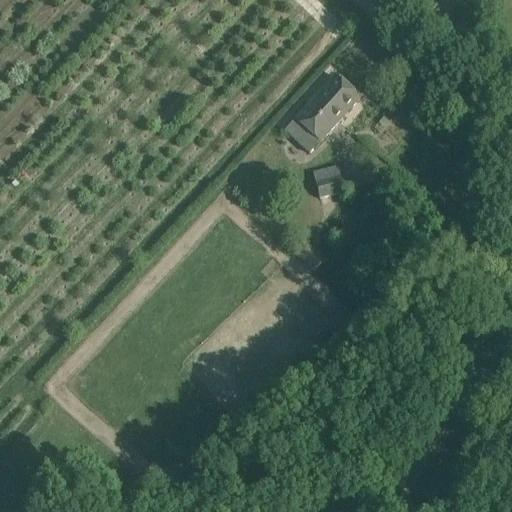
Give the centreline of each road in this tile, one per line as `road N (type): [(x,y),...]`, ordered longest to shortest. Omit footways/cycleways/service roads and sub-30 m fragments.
road 1 (unclassified): [(511,147),(355,0)]
road 2 (unclassified): [(511,348),(379,511)]
